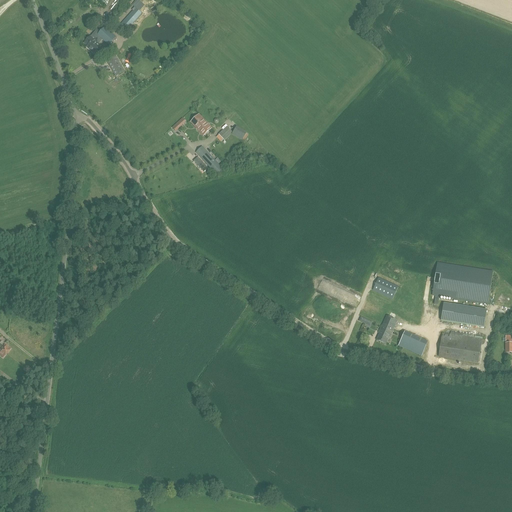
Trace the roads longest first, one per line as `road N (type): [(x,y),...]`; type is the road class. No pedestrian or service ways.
road 1 (unclassified): [(511,378),(452,375),(319,340),(178,247),(124,161),(87,118),(72,116)]
road 2 (unclassified): [(33,511),(77,155),(72,116)]
road 3 (unclassified): [(72,116),(31,0)]
